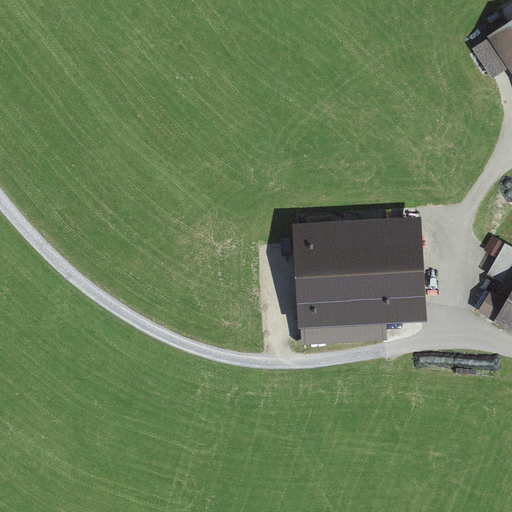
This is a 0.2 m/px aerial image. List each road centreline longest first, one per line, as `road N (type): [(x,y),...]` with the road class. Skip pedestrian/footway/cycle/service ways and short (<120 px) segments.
road 1 (track): [(347,357),(240,359),(181,344),(72,275),(0,199)]
road 2 (unclassified): [(511,354),(434,345),(347,357)]
